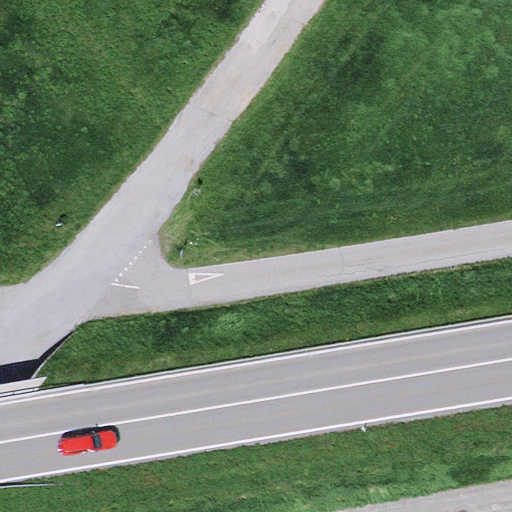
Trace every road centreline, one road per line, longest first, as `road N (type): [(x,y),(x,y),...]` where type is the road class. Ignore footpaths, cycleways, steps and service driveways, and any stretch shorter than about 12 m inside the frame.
road 1 (primary): [(511,369),(0,454)]
road 2 (residential): [(511,235),(49,302)]
road 3 (unclassified): [(49,302),(280,0)]
